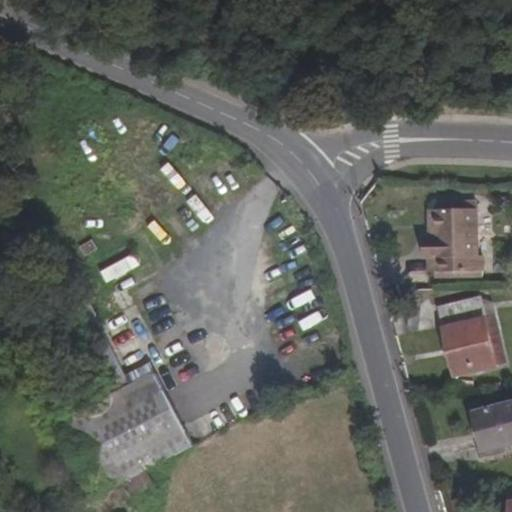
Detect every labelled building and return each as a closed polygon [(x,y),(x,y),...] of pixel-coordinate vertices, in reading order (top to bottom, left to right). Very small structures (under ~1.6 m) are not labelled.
[(23,71),(4,62),(0,71),(0,84),(14,90),(23,71)] [(435,259),(435,274),(454,274),(468,273),(468,280),(484,279),(483,257),(478,257),(478,200),(435,201),(435,237),(425,237),(426,259),(435,259)] [(482,298),(439,309),(455,378),(497,368),(497,366),(494,353),(504,350),(501,334),(490,337),(482,299),(482,298)] [(501,334),(494,303),(482,299),(490,337),(501,334)] [(114,387),(128,380),(91,303),(76,310),(114,387)] [(494,353),(497,366),(507,364),(504,350),(494,353)] [(145,470),(193,445),(157,375),(111,399),(108,392),(98,398),(101,404),(64,424),(100,493),(127,479),(138,500),(156,490),(145,470)] [(511,403),(474,414),(485,453),(511,446),(511,403)]
